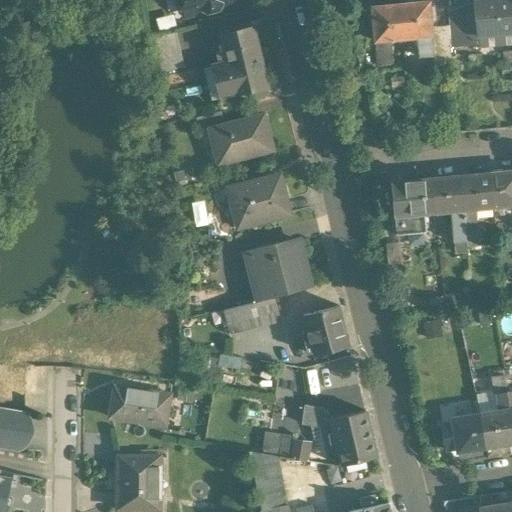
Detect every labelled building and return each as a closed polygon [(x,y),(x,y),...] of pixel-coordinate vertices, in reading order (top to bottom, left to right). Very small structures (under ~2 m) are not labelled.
[(182,0),(187,15),(203,11),(208,14),(217,11),(220,6),(244,0),(182,0)] [(511,18),(510,0),(501,0),(476,2),(478,36),(511,32),(511,18)] [(476,2),(447,13),(448,26),(449,47),(479,46),(478,36),(476,2)] [(427,3),(399,5),(402,39),(416,37),(429,36),(430,36),(430,28),(429,21),(434,21),(433,6),(428,6),(427,3)] [(399,5),(371,8),(371,9),(366,10),(367,27),(373,27),(374,41),(388,40),(402,39),(399,5)] [(362,20),(351,21),(353,43),(364,42),(362,20)] [(250,21),(229,27),(230,33),(252,28),(250,21)] [(448,26),(430,28),(430,36),(429,36),(431,56),(432,68),(450,67),(449,47),(448,26)] [(230,33),(221,35),(225,51),(256,43),(252,28),(230,33)] [(175,33),(152,39),(161,73),(184,67),(175,33)] [(429,36),(416,37),(418,58),(431,56),(429,36)] [(388,40),(374,41),(376,66),(390,64),(388,40)] [(256,43),(225,51),(228,64),(236,94),(246,92),(248,98),(259,95),(258,89),(266,87),(256,43)] [(225,51),(216,53),(220,66),(228,64),(225,51)] [(511,52),(495,54),(495,60),(499,60),(499,63),(511,61),(511,52)] [(193,134),(208,131),(228,126),(228,124),(225,112),(189,121),(193,134)] [(263,117),(238,123),(237,121),(228,124),(228,126),(208,131),(217,165),(271,151),(263,117)] [(511,172),(490,174),(490,175),(493,208),(511,205),(511,172)] [(278,175),(231,187),(241,228),(287,215),(278,175)] [(490,175),(460,178),(463,210),(474,209),(493,208),(490,175)] [(460,178),(431,180),(433,213),(452,211),(463,210),(460,178)] [(431,179),(403,182),(405,211),(405,215),(423,214),(433,213),(431,180),(431,179)] [(403,182),(392,183),(394,212),(405,211),(403,182)] [(474,209),(463,210),(464,228),(471,228),(475,227),(474,209)] [(463,210),(452,211),(453,229),(464,228),(463,210)] [(405,211),(394,212),(395,236),(424,234),(423,214),(405,215),(405,211)] [(464,228),(453,229),(454,241),(465,240),(464,228)] [(273,245),(242,253),(247,273),(247,274),(257,272),(264,300),(273,298),(311,288),(299,243),(275,249),(273,245)] [(399,243),(385,245),(387,272),(401,271),(399,243)] [(257,272),(247,274),(247,273),(243,274),(251,304),(264,300),(257,272)] [(251,304),(221,312),(227,335),(279,322),(273,298),(264,300),(251,304)] [(511,305),(511,298),(503,299),(504,307),(511,305)] [(337,307),(302,317),(306,332),(311,352),(312,355),(347,346),(337,307)] [(311,352),(306,332),(301,333),(306,354),(311,352)] [(504,381),(496,382),(498,393),(506,392),(504,381)] [(169,395),(114,386),(109,417),(163,427),(166,412),(160,411),(163,396),(168,397),(169,395)] [(498,393),(494,394),(497,412),(509,410),(506,392),(498,393)] [(271,423),(302,424),(304,406),(304,395),(271,400),(271,423)] [(325,427),(332,425),(330,420),(326,420),(323,409),(304,406),(302,424),(313,426),(325,427)] [(25,415),(0,410),(0,445),(19,449),(25,415)] [(497,412),(479,415),(485,447),(511,442),(511,430),(509,410),(497,412)] [(364,412),(330,420),(332,425),(333,432),(338,453),(341,466),(375,457),(364,412)] [(446,412),(439,414),(441,425),(448,424),(446,412)] [(479,415),(451,420),(456,447),(457,452),(485,448),(485,447),(479,415)] [(456,447),(452,423),(448,424),(441,425),(445,449),(456,447)] [(325,427),(313,426),(320,457),(332,454),(331,448),(325,449),(323,439),(329,438),(328,434),(333,432),(332,425),(325,427)] [(333,432),(328,434),(329,438),(331,448),(332,454),(338,453),(333,432)] [(292,459),(295,442),(295,437),(269,433),(266,456),(275,457),(292,459)] [(308,444),(295,442),(292,459),(305,461),(308,444)] [(287,511),(275,457),(266,456),(247,452),(261,511),(287,511)] [(153,456),(117,456),(116,510),(159,511),(159,491),(153,491),(153,456)] [(387,511),(386,503),(352,511),(387,511)]
